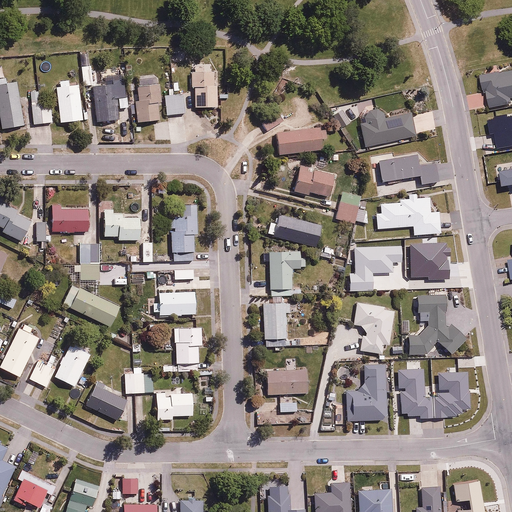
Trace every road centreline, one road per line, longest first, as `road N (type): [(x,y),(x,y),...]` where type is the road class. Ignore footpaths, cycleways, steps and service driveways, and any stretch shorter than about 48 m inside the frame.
road 1 (residential): [(0,164),(186,163),(220,181),(234,428)]
road 2 (residential): [(508,436),(446,448),(235,452)]
road 3 (residential): [(235,452),(102,450),(0,404)]
road 4 (residential): [(473,222),(446,83),(420,0)]
road 5 (residential): [(508,436),(473,222)]
